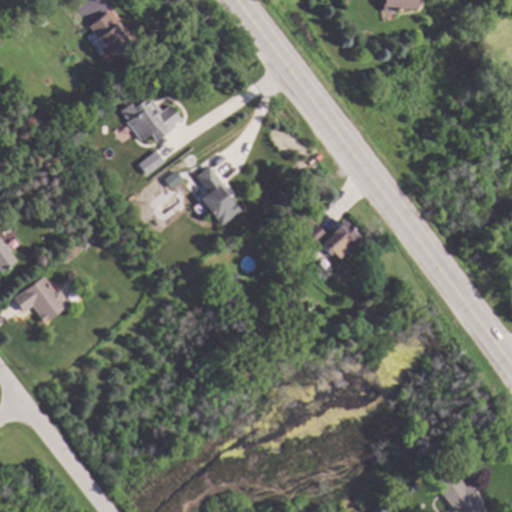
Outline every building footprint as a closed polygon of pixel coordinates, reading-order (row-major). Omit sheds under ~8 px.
[(98,0),(132,38),(117,51),(116,49),(105,59),(95,48),(106,38),(78,7),(86,0),(98,0)] [(414,0),(415,8),(380,12),(378,0),(414,0)] [(161,111),(170,104),(181,118),(174,123),(176,125),(156,140),(151,134),(143,140),(120,110),(146,91),(161,111)] [(142,176),(161,162),(153,151),(135,165),(142,176)] [(243,208),(222,225),(200,198),(208,192),(195,176),(209,165),(243,208)] [(359,236),(338,259),(332,253),(329,255),(320,245),(333,233),(332,232),(344,220),(359,236)] [(326,235),(314,245),(305,234),(317,225),(326,235)] [(101,231),(98,240),(91,238),(94,228),(101,231)] [(0,236),(18,257),(0,272),(0,236)] [(329,266),(324,269),(321,265),(326,261),(329,266)] [(241,280),(228,287),(223,277),(235,270),(241,280)] [(67,306),(47,322),(33,305),(24,312),(14,299),(44,275),(67,306)] [(464,484),(467,482),(481,501),(478,503),(484,511),(456,511),(434,482),(452,469),(464,484)]
